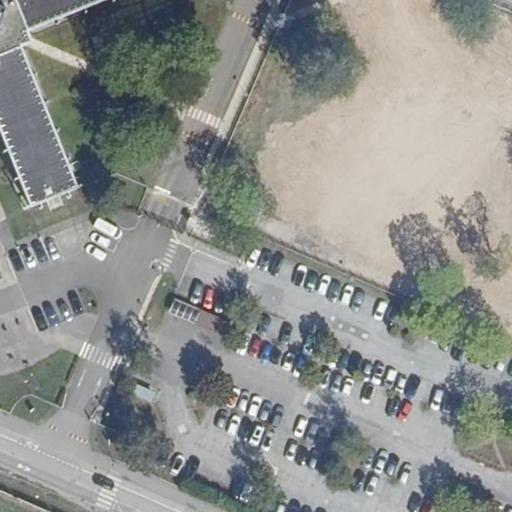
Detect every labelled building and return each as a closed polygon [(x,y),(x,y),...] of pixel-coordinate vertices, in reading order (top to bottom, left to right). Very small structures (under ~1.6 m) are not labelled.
[(22,46),(29,31),(104,0),(0,0),(0,128),(31,206),(78,188),(22,46)] [(511,86),(459,101),(431,0),(377,0),(405,103),(403,114),(284,145),(297,195),(409,165),(421,168),(445,259),(492,246),(471,167),(474,152),(511,141),(511,86)] [(22,46),(34,42),(29,31),(22,46)] [(210,241),(217,225),(200,218),(193,234),(210,241)] [(217,242),(232,249),(238,238),(223,230),(217,242)]
